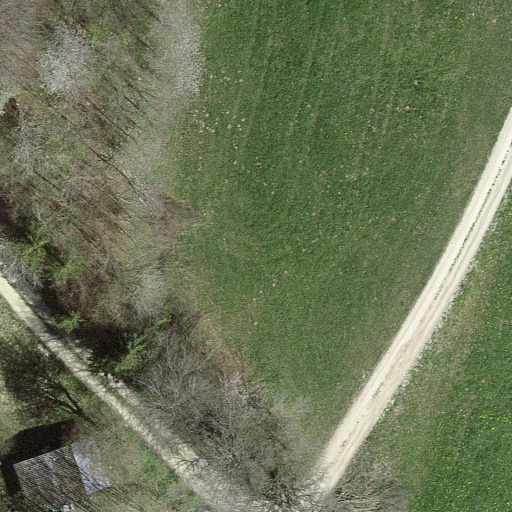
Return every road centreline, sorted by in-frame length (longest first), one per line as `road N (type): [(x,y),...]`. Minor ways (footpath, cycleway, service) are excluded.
road 1 (track): [(511,156),(436,315),(311,511)]
road 2 (track): [(0,259),(160,432),(310,511)]
